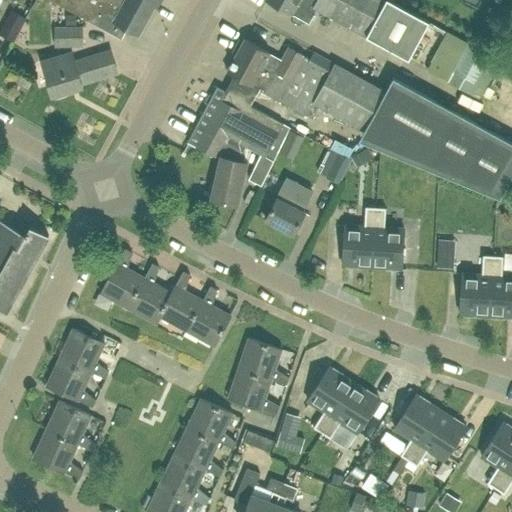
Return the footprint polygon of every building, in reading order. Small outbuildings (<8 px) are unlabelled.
[(52,0),(121,38),(127,28),(138,34),(153,5),(156,7),(159,0),(52,0)] [(429,21),(390,0),(267,0),(291,13),(308,22),(316,8),(408,58),(429,21)] [(492,41),(507,13),(494,6),(480,35),(492,41)] [(0,34),(14,42),(27,18),(12,10),(0,32),(0,34)] [(65,26),(76,26),(76,15),(65,15),(65,26)] [(54,48),(83,47),(82,26),(53,27),(54,48)] [(479,98),(499,60),(446,32),(426,69),(448,80),(447,81),(479,98)] [(278,66),(265,59),(269,52),(245,38),(227,71),(306,115),(313,118),(320,105),(364,129),(359,139),(499,198),(511,174),(511,142),(393,77),(385,91),(313,52),(309,59),(303,56),(304,55),(288,47),(278,66)] [(116,72),(110,51),(74,61),(71,52),(42,61),(45,70),(52,95),(82,86),(81,83),(116,72)] [(224,92),(196,144),(199,146),(216,156),(217,155),(220,157),(220,156),(232,159),(235,147),(234,146),(234,145),(243,149),(245,144),(261,153),(273,160),(278,151),(288,130),(289,127),(228,94),(229,94),(224,92)] [(288,130),(278,151),(292,158),(302,137),(288,130)] [(189,141),(183,151),(193,156),(199,146),(196,144),(189,141)] [(217,155),(216,156),(220,157),(210,198),(238,204),(247,162),(241,160),(243,149),(234,145),(234,146),(235,147),(232,159),(220,156),(220,157),(217,155)] [(373,155),(368,146),(351,156),(356,165),(373,155)] [(261,185),(273,160),(261,153),(248,179),(261,185)] [(338,183),(350,161),(338,155),(326,177),(338,183)] [(277,198),(265,219),(294,234),(305,212),(302,211),(312,191),(287,177),(277,198)] [(343,265),(372,266),(375,207),(365,206),(364,225),(345,224),(342,265),(343,265)] [(375,207),(372,266),(402,268),(404,228),(384,227),(385,207),(375,207)] [(0,262),(26,277),(33,264),(33,263),(49,235),(30,225),(25,233),(0,219),(0,262)] [(117,262),(100,293),(128,307),(144,277),(127,268),(131,251),(125,248),(117,262)] [(436,255),(435,268),(453,269),(453,256),(436,255)] [(460,313),(489,315),(493,255),(483,255),(481,274),(462,273),(460,313)] [(503,256),(493,255),(489,315),(511,316),(511,275),(502,275),(503,256)] [(11,305),(26,277),(0,262),(0,309),(4,311),(11,305)] [(128,307),(156,323),(160,316),(171,291),(155,282),(159,266),(152,263),(144,277),(128,307)] [(186,330),(203,299),(186,290),(190,274),(183,270),(175,285),(175,284),(171,291),(160,316),(186,330)] [(217,289),(210,285),(203,299),(186,330),(214,345),(231,314),(213,305),(217,289)] [(104,342),(73,328),(60,356),(91,371),(106,378),(109,371),(96,360),(104,342)] [(281,348),(248,337),(238,367),(271,379),(286,384),(290,373),(275,367),(281,348)] [(91,371),(60,356),(46,385),(93,406),(96,399),(83,389),(91,371)] [(322,432),(354,382),(329,366),(307,400),(324,410),(313,427),(322,432)] [(271,379),(238,367),(228,397),(261,408),(276,413),(279,405),(265,397),(271,379)] [(379,398),(354,382),(322,432),(330,437),(341,421),(357,432),(379,398)] [(409,460),(441,410),(416,394),(394,428),(410,438),(400,454),(409,460)] [(232,413),(201,398),(187,426),(218,441),(233,448),(236,442),(223,431),(232,413)] [(91,414),(60,399),(46,428),(78,443),(92,450),(95,443),(82,432),(91,414)] [(466,426),(441,410),(409,460),(417,465),(427,449),(444,460),(466,426)] [(495,488),(511,461),(511,427),(503,421),(481,455),(497,466),(487,482),(495,488)] [(174,454),(205,469),(219,476),(223,469),(210,459),(218,441),(187,426),(174,454)] [(84,467),(69,461),(78,443),(46,428),(33,457),(79,478),(84,467)] [(247,430),(242,441),(254,445),(258,435),(247,430)] [(278,431),(274,446),(297,453),(301,438),(293,435),(278,431)] [(205,469),(174,454),(160,481),(192,496),(205,469)] [(409,460),(401,455),(393,469),(400,473),(409,460)] [(511,461),(495,488),(504,493),(511,480),(511,461)] [(272,511),(284,482),(271,477),(266,488),(273,491),(270,500),(252,493),(260,473),(246,467),(234,499),(247,504),(243,511),(272,511)] [(334,472),(331,482),(341,485),(343,475),(334,472)] [(388,484),(370,472),(361,486),(379,498),(388,484)] [(184,511),(192,496),(160,481),(147,510),(151,511),(184,511)] [(284,482),(272,511),(300,511),(282,505),(286,496),(292,499),(297,488),(284,482)] [(357,491),(349,510),(354,511),(359,511),(367,495),(357,491)] [(408,491),(405,504),(422,507),(425,494),(408,491)] [(494,492),(489,499),(495,503),(500,495),(494,492)] [(453,511),(459,502),(445,494),(438,506),(447,511),(453,511)] [(371,511),(389,511),(392,504),(376,499),(371,511)]
